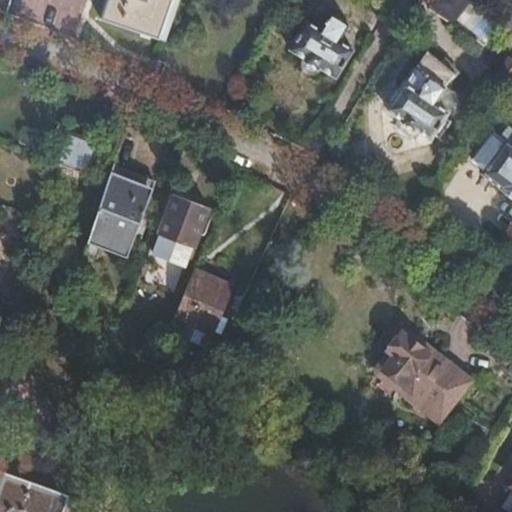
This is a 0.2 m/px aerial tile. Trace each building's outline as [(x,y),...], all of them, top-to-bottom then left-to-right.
[(10,0),(6,14),(31,23),(81,43),(136,66),(149,71),(160,38),(100,17),(105,0),(10,0)] [(105,0),(100,17),(160,38),(172,0),(105,0)] [(449,0),(460,9),(468,0),(449,0)] [(339,41),(349,25),(331,14),(321,30),(307,22),(291,50),(307,59),(305,61),(318,69),(320,66),(337,76),(353,50),(339,41)] [(399,87),(393,83),(383,99),(389,103),(385,108),(401,120),(400,122),(410,129),(411,127),(429,139),(432,134),(438,138),(449,122),(443,118),(446,113),(434,104),(445,87),(452,78),(454,79),(461,71),(446,57),(440,63),(425,49),(414,65),(416,67),(415,68),(413,67),(403,82),(402,82),(399,87)] [(511,53),(496,77),(506,85),(511,75),(511,53)] [(57,163),(71,168),(82,136),(67,132),(57,163)] [(338,132),(330,147),(339,152),(347,151),(351,145),(348,137),(338,132)] [(511,142),(507,138),(502,144),(491,134),(472,160),(484,169),(482,172),(500,186),(499,187),(511,196),(511,142)] [(88,174),(99,141),(82,136),(71,168),(88,174)] [(208,209),(175,195),(158,235),(162,237),(154,258),(182,269),(191,247),(192,247),(208,209)] [(133,225),(97,211),(81,259),(117,271),(133,225)] [(226,238),(213,225),(187,288),(207,297),(205,301),(220,308),(248,249),(226,238)] [(31,317),(58,326),(62,314),(35,306),(31,317)] [(401,394),(455,436),(489,392),(462,373),(458,378),(444,367),(448,361),(429,347),(425,352),(408,340),(405,338),(403,337),(399,338),(396,340),(394,343),(386,354),(391,358),(381,372),(404,390),(401,394)] [(376,367),(381,372),(391,358),(386,354),(376,367)] [(458,378),(462,373),(448,361),(444,367),(458,378)] [(62,496),(3,476),(0,486),(0,511),(58,511),(57,511),(62,496)]
